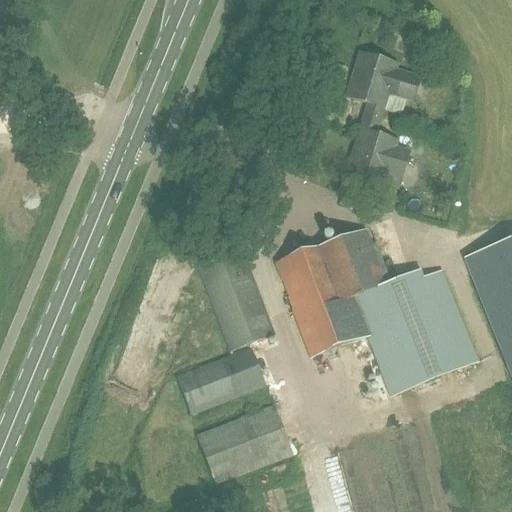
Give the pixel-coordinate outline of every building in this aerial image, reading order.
[(361,55),(347,99),(369,105),(365,118),(378,123),(387,94),(389,87),(380,84),(383,77),(374,74),(378,60),(361,55)] [(378,60),(374,74),(383,77),(380,84),(389,87),(387,94),(413,101),(419,80),(394,72),(396,66),(378,60)] [(253,153),(272,81),(253,76),(234,148),(253,153)] [(365,118),(347,176),(382,187),(397,192),(402,176),(409,155),(394,150),(396,143),(374,136),(378,123),(365,118)] [(511,230),(460,251),(511,378),(511,230)] [(365,231),(275,265),(293,310),(292,310),(312,359),(352,343),(365,338),(389,398),(477,363),(441,273),(423,281),(420,274),(392,284),(381,257),(382,257),(375,243),(371,245),(365,231)] [(251,345),(274,337),(255,285),(254,285),(243,253),(198,269),(232,358),(176,379),(190,417),(265,388),(251,351),(251,345)] [(133,334),(124,354),(153,368),(163,348),(133,334)] [(214,487),(294,456),(275,407),(195,438),(214,487)]
